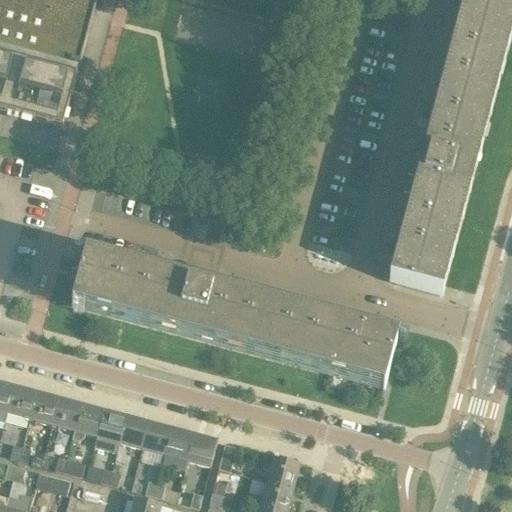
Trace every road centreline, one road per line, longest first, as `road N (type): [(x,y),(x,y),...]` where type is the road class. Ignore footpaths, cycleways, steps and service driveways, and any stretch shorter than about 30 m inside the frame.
road 1 (residential): [(342,439),(0,347)]
road 2 (tertiary): [(459,471),(511,279)]
road 3 (residential): [(459,471),(342,439)]
